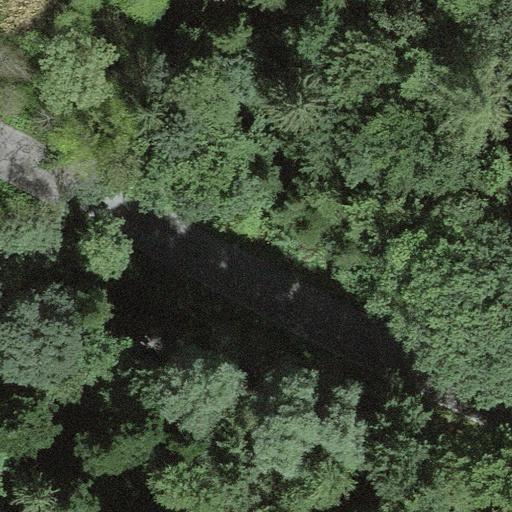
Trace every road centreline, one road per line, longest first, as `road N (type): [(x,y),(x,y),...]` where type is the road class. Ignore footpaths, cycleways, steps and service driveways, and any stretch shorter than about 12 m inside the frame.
road 1 (tertiary): [(511,405),(124,209)]
road 2 (tertiary): [(0,144),(124,209)]
